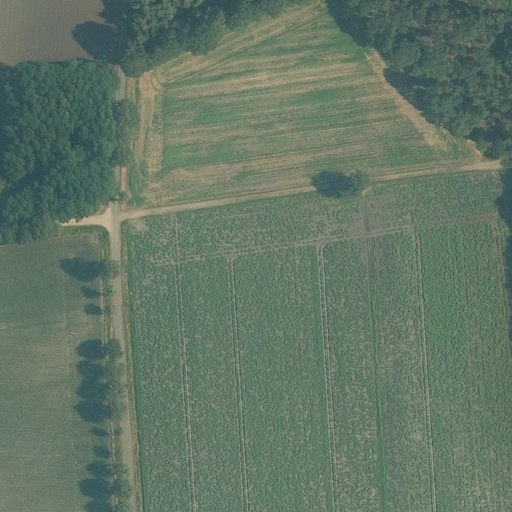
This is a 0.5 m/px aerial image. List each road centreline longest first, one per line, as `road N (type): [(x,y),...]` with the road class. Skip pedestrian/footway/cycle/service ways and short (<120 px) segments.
road 1 (track): [(0,235),(511,159)]
road 2 (unclassified): [(135,511),(114,220),(133,0)]
